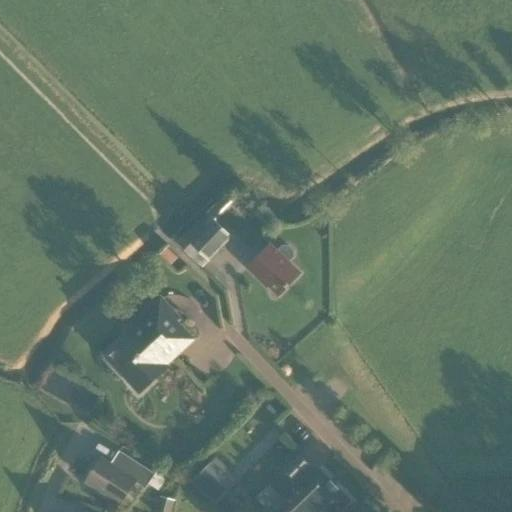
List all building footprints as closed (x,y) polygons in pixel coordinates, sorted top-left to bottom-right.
[(183,236),(176,243),(185,251),(191,244),(210,261),(232,238),(207,214),(183,236)] [(259,279),(260,278),(279,296),(300,274),(269,246),(248,269),(259,279)] [(171,265),(178,258),(168,248),(160,255),(171,265)] [(133,331),(120,343),(107,355),(141,393),(168,368),(165,365),(193,340),(158,302),(130,328),(133,331)] [(123,505),(136,483),(146,489),(155,474),(120,451),(111,465),(101,459),(87,482),(123,505)] [(294,485),(299,490),(275,511),(339,511),(351,500),(303,451),(281,472),(294,485)] [(241,481),(219,458),(195,480),(218,504),(241,481)] [(249,493),(248,494),(243,488),(230,499),(242,511),(255,500),(249,493)] [(171,511),(175,501),(162,497),(157,511),(171,511)]
